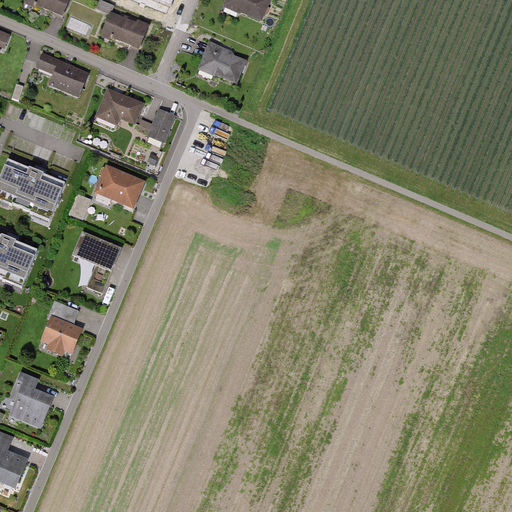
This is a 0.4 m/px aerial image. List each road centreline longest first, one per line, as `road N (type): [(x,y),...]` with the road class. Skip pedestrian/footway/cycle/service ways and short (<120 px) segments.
road 1 (residential): [(200,104),(30,511)]
road 2 (track): [(511,237),(200,104)]
road 3 (unclassified): [(200,104),(0,20)]
